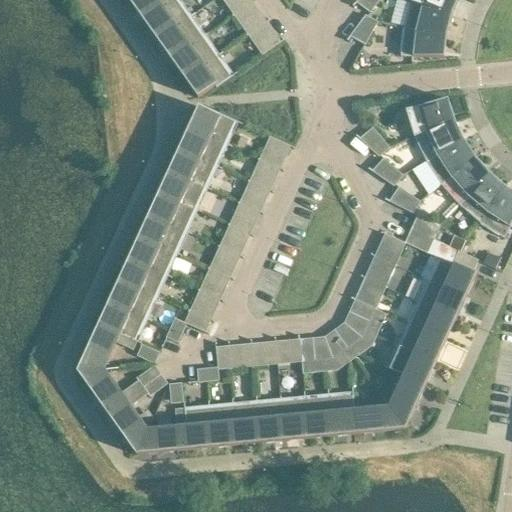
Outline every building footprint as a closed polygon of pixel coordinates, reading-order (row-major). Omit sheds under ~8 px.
[(129,0),(128,1),(132,6),(141,18),(142,20),(161,7),(162,9),(174,0),(129,0)] [(161,7),(142,20),(146,26),(155,38),(156,40),(175,27),(176,28),(190,19),(176,0),(174,0),(162,9),(161,7)] [(239,13),(251,5),(251,4),(247,0),(239,0),(233,5),(239,13)] [(380,0),(359,0),(353,6),(354,7),(357,4),(368,13),(370,14),(380,0)] [(412,0),(411,2),(452,16),(453,15),(458,2),(459,0),(412,0)] [(406,23),(404,29),(447,37),(447,35),(451,22),(452,16),(411,2),(411,3),(406,23)] [(253,33),(265,24),(259,15),(246,24),(252,33),(253,33)] [(351,38),(364,46),(365,46),(378,23),(366,16),(347,41),(348,42),(351,38)] [(175,27),(156,40),(160,45),(168,57),(170,60),(189,46),(190,48),(203,38),(190,19),(176,28),(175,27)] [(404,29),(402,50),(401,57),(444,59),(445,56),(446,43),(447,37),(404,29)] [(267,53),(279,44),(273,35),(260,44),(267,53)] [(189,46),(170,60),(184,79),(202,66),(204,68),(217,58),(203,38),(190,48),(189,46)] [(202,66),(184,79),(198,98),(198,99),(199,99),(216,86),(217,87),(216,88),(217,89),(232,78),(217,58),(204,68),(202,66)] [(455,122),(454,120),(450,107),(448,101),(406,111),(406,112),(413,132),(414,138),(455,122)] [(192,124),(189,130),(209,140),(210,138),(225,145),(226,145),(236,123),(236,122),(219,114),(218,115),(220,116),(219,117),(199,108),(199,109),(198,111),(192,124)] [(457,127),(455,122),(414,138),(415,138),(424,157),(426,163),(464,141),(463,140),(457,127)] [(373,128),(372,130),(360,139),(357,136),(356,137),(379,158),(390,149),(373,128)] [(182,146),(179,152),(199,162),(200,160),(215,167),(216,166),(225,145),(210,138),(209,140),(189,130),(188,133),(182,146)] [(289,147),(289,146),(275,140),(271,150),(285,156),(289,147)] [(476,159),(475,158),(464,141),(426,163),(441,186),(476,159)] [(253,143),(249,152),(255,155),(259,146),(253,143)] [(172,168),(169,174),(189,183),(190,182),(205,189),(215,167),(200,160),(199,162),(179,152),(178,155),(172,168)] [(368,170),(394,188),(404,177),(384,159),(382,161),(373,171),(369,169),(368,170)] [(476,159),(441,186),(442,186),(456,203),(459,206),(460,206),(490,176),(490,175),(489,174),(480,164),(476,159)] [(279,169),(265,163),(260,172),(274,179),(279,169)] [(162,189),(159,196),(179,205),(180,203),(196,210),(205,189),(190,182),(189,183),(169,174),(168,176),(162,189)] [(506,189),(505,188),(490,176),(460,206),(460,207),(476,220),(480,224),(506,189)] [(264,201),(269,191),(255,184),(255,185),(250,194),(264,201)] [(385,201),(413,215),(421,203),(399,188),(398,190),(390,202),(386,200),(385,201)] [(506,189),(480,224),(481,224),(499,236),(504,240),(510,228),(511,229),(511,192),(506,189)] [(152,211),(149,218),(169,227),(170,225),(186,232),(195,211),(196,210),(180,203),(179,205),(159,196),(158,198),(152,211)] [(259,213),(245,206),(245,207),(240,216),(254,222),(259,213)] [(417,217),(411,230),(434,241),(441,227),(418,216),(417,217)] [(142,233),(139,239),(159,249),(160,247),(176,254),(185,233),(186,232),(170,225),(169,227),(149,218),(148,220),(142,233)] [(249,234),(235,228),(230,238),(244,244),(249,235),(249,234)] [(428,255),(434,241),(411,230),(405,244),(428,255)] [(132,255),(129,261),(149,271),(150,269),(166,276),(175,254),(176,254),(160,247),(159,249),(139,239),(138,242),(132,255)] [(377,259),(390,265),(395,255),(381,249),(377,259)] [(239,256),(225,250),(220,260),(234,266),(239,256)] [(459,252),(453,266),(455,267),(456,265),(473,273),(479,261),(459,252)] [(489,254),(484,264),(495,270),(500,259),(489,254)] [(434,257),(423,280),(425,281),(445,290),(446,288),(467,297),(468,295),(477,275),(473,273),(456,265),(455,267),(453,266),(434,257)] [(367,280),(381,287),(381,286),(385,277),(390,279),(396,267),(390,265),(377,259),(367,280)] [(122,277),(119,283),(139,292),(140,291),(156,298),(165,276),(166,276),(150,269),(149,271),(129,261),(128,264),(122,277)] [(229,278),(215,272),(210,281),(224,288),(229,278)] [(414,301),(413,301),(420,305),(420,304),(435,311),(436,310),(457,319),(458,317),(467,297),(446,288),(445,290),(425,281),(415,302),(414,301)] [(112,299),(109,305),(130,314),(130,312),(146,319),(156,298),(140,291),(139,292),(119,283),(118,285),(112,299)] [(375,299),(361,292),(357,301),(357,302),(371,309),(371,308),(375,299)] [(219,300),(205,293),(205,294),(201,302),(215,308),(219,300)] [(420,305),(410,326),(425,333),(426,331),(447,341),(448,338),(454,325),(457,319),(436,310),(435,311),(420,304),(420,305)] [(102,320),(99,327),(119,336),(120,334),(136,341),(145,320),(146,319),(130,312),(130,314),(109,305),(108,307),(102,320)] [(375,310),(368,325),(380,330),(387,315),(375,310)] [(175,319),(171,329),(183,335),(187,325),(175,319)] [(368,325),(362,339),(372,347),(380,330),(368,325)] [(410,327),(400,348),(415,355),(416,353),(437,363),(438,360),(444,347),(447,341),(426,331),(425,333),(410,326),(410,327)] [(83,361),(78,373),(105,370),(117,344),(133,352),(137,343),(138,342),(136,341),(120,334),(119,336),(99,327),(94,336),(89,349),(87,352),(83,361)] [(171,329),(166,339),(167,339),(178,344),(183,335),(171,329)] [(347,349),(355,359),(372,347),(362,339),(347,349)] [(301,358),(302,358),(300,343),(299,343),(289,344),(291,359),(301,358)] [(157,365),(162,352),(143,344),(138,357),(157,365)] [(278,360),(276,345),(265,346),(267,361),(277,360),(278,360)] [(253,362),(254,362),(252,347),(242,348),(243,363),(253,362)] [(390,370),(390,371),(404,377),(405,375),(427,384),(428,382),(434,369),(437,363),(416,353),(415,355),(400,348),(390,370)] [(338,372),(355,359),(347,349),(333,359),(338,372)] [(333,359),(317,361),(319,374),(338,372),(333,359)] [(303,375),(319,374),(317,361),(302,362),(303,375)] [(218,369),(208,370),(209,383),(220,382),(218,369)] [(105,370),(78,373),(85,384),(91,392),(93,395),(101,406),(107,415),(144,388),(138,379),(137,379),(139,382),(121,394),(105,370)] [(209,383),(208,370),(197,371),(198,384),(209,383)] [(390,408),(390,409),(406,431),(411,419),(415,410),(417,407),(422,394),(427,384),(405,375),(404,377),(390,408)] [(184,383),(171,384),(172,406),(185,405),(184,383)] [(144,388),(107,415),(113,423),(121,435),(123,437),(129,446),(137,456),(148,432),(148,431),(131,408),(148,396),(150,398),(151,398),(144,388)] [(331,415),(329,415),(331,438),(338,437),(352,436),(354,436),(355,436),(353,413),(356,413),(355,412),(354,396),(353,396),(330,398),(329,398),(331,415)] [(307,417),(305,418),(307,440),(314,440),(328,438),(331,438),(329,415),(331,415),(329,398),(306,401),(305,401),(307,417)] [(283,420),(281,420),(283,442),(290,442),(304,440),(307,440),(305,418),(307,417),(305,401),(282,403),(281,403),(283,420)] [(259,422),(257,422),(259,445),(266,444),(280,443),(283,442),(281,420),(283,420),(281,403),(258,405),(259,422)] [(235,424),(233,424),(235,447),(242,446),(256,445),(259,445),(257,422),(259,422),(258,405),(257,405),(234,407),(235,424)] [(211,426),(209,427),(211,449),(218,449),(233,447),(235,447),(233,424),(235,424),(234,407),(233,408),(210,410),(211,426)] [(356,413),(353,413),(355,436),(365,435),(379,433),(383,433),(393,432),(406,431),(390,409),(389,409),(355,412),(356,413)] [(148,432),(137,456),(150,455),(160,454),(163,454),(177,452),(188,451),(185,429),(187,429),(186,412),(186,410),(185,410),(175,410),(177,429),(148,432)] [(187,429),(185,429),(188,451),(194,451),(209,449),(211,449),(209,427),(211,426),(210,410),(209,410),(186,412),(187,429)]
